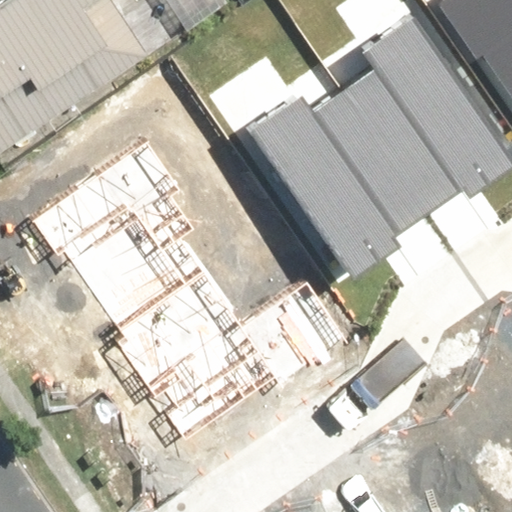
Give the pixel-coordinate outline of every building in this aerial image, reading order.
[(0,0),(0,152),(229,3),(227,0),(0,0)] [(484,67),(511,110),(511,0),(435,0),(429,4),(474,73),(484,67)] [(511,174),(511,158),(421,16),(367,50),(379,68),(346,89),(425,213),(457,193),(464,205),(511,174)] [(303,90),(248,125),(346,279),(400,245),(393,233),(425,213),(346,89),(314,108),(303,90)] [(148,143),(33,221),(60,261),(68,255),(120,329),(190,282),(166,247),(191,230),(168,197),(180,189),(148,143)] [(190,282),(120,329),(126,338),(115,345),(183,447),(349,335),(311,278),(233,330),(197,277),(190,282)]
